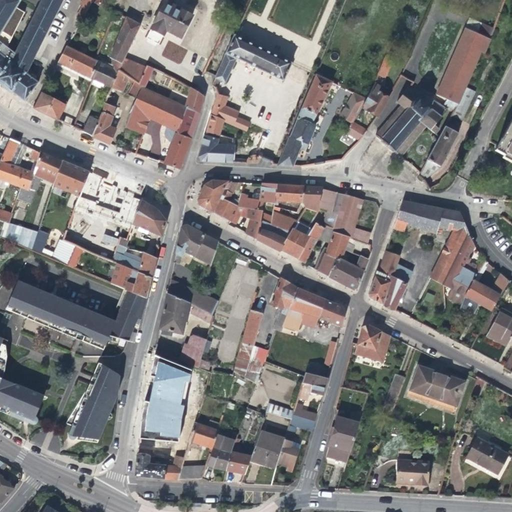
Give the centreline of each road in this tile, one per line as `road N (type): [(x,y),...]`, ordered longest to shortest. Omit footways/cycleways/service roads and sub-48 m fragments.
road 1 (residential): [(178,208),(107,496)]
road 2 (residential): [(302,495),(511,507)]
road 3 (tertiary): [(358,303),(178,208)]
road 4 (residential): [(358,303),(302,495)]
road 5 (tertiary): [(0,110),(164,184)]
road 6 (tertiary): [(511,383),(358,303)]
road 7 (residential): [(344,175),(187,170)]
road 8 (residential): [(511,77),(448,197)]
road 9 (residential): [(358,303),(396,187)]
